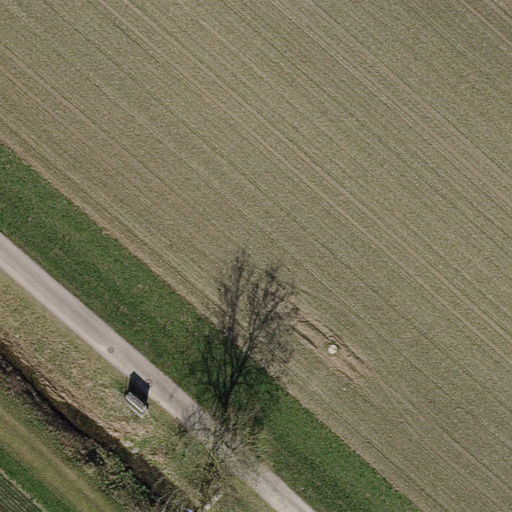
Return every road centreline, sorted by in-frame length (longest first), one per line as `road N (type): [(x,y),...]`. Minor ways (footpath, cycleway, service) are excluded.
road 1 (track): [(308,511),(0,244)]
road 2 (track): [(0,407),(118,511)]
